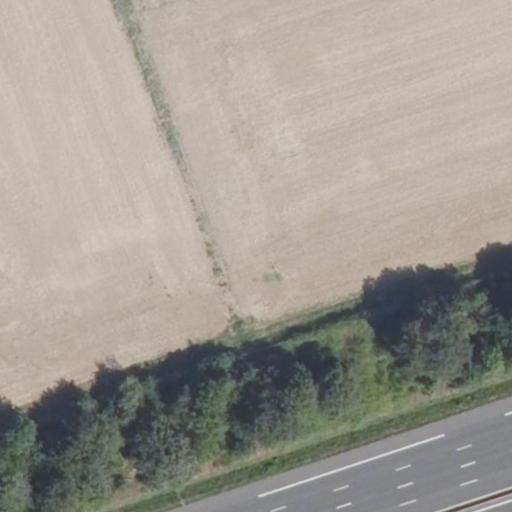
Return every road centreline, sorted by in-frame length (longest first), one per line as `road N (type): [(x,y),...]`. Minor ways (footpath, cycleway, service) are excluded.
road 1 (track): [(0,422),(240,334),(511,251)]
road 2 (motorway): [(511,449),(323,511)]
